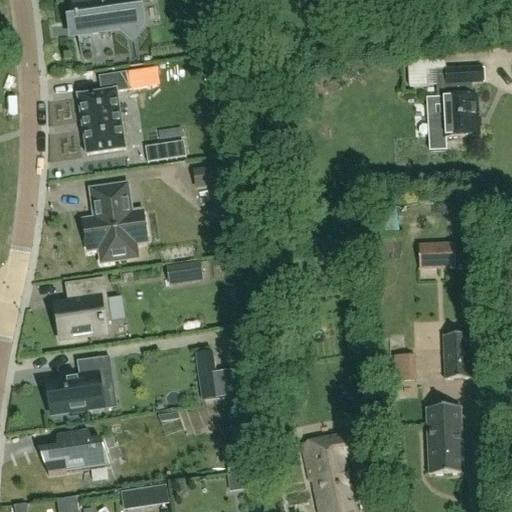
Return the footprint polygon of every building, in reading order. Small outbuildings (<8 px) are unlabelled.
[(73,38),(121,31),(133,40),(141,28),(143,28),(140,12),(137,0),(90,0),(91,3),(74,6),(76,21),(70,22),(73,38)] [(404,63),(404,80),(432,80),(432,63),(404,63)] [(443,123),(429,124),(431,152),(446,151),(445,140),(480,137),(477,98),(472,98),(471,86),(483,85),(482,70),(446,73),(436,74),(437,102),(442,102),(443,123)] [(103,93),(78,97),(87,157),(125,151),(117,93),(158,87),(156,71),(101,80),(103,93)] [(184,144),(165,147),(168,162),(186,159),(184,144)] [(235,221),(227,167),(193,172),(196,193),(209,191),(214,224),(235,221)] [(126,188),(92,193),(97,221),(85,223),(89,252),(101,250),(103,264),(137,259),(135,247),(147,245),(142,213),(130,215),(126,188)] [(362,227),(361,198),(336,199),(337,224),(346,224),(346,228),(362,227)] [(332,214),(318,215),(319,232),(333,232),(332,214)] [(455,244),(419,246),(420,271),(456,270),(455,244)] [(186,280),(184,266),(166,269),(168,283),(186,280)] [(56,307),(61,341),(91,337),(90,330),(105,328),(104,325),(111,324),(104,280),(65,286),(67,300),(69,300),(70,305),(56,307)] [(446,383),(472,381),(470,339),(444,341),(446,383)] [(417,383),(415,358),(393,359),(395,385),(417,383)] [(89,412),(105,410),(102,393),(112,392),(110,377),(106,377),(104,360),(79,363),(81,381),(49,385),(54,417),(71,414),(72,417),(89,414),(89,412)] [(217,400),(214,382),(198,385),(201,402),(217,400)] [(464,478),(461,412),(427,413),(430,480),(464,478)] [(62,448),(39,451),(48,478),(110,469),(100,440),(89,442),(88,432),(58,436),(62,448)] [(319,511),(358,511),(348,463),(363,460),(358,435),(302,447),(310,484),(314,483),(319,511)]
